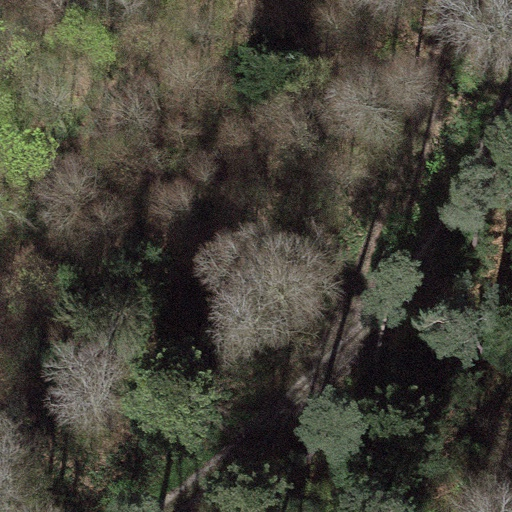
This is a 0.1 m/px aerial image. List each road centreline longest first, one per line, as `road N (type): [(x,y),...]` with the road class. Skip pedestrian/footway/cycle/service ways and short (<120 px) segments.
road 1 (track): [(511,104),(431,252),(287,405),(163,511)]
road 2 (track): [(337,344),(394,192),(430,74),(442,0)]
